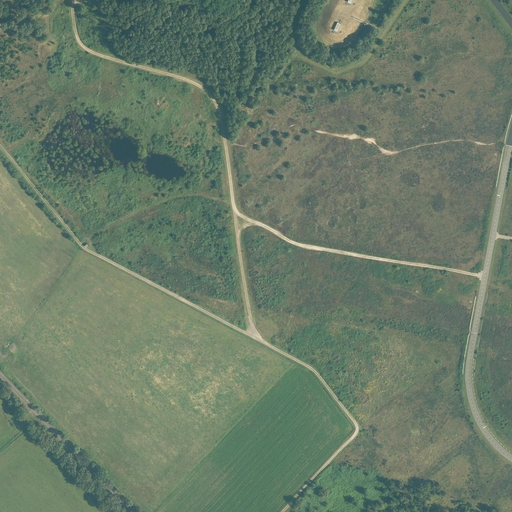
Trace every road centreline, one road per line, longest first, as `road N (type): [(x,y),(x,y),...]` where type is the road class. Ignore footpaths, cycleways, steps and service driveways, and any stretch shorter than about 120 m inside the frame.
road 1 (track): [(0,145),(82,246),(313,369),(354,422),(355,433),(282,511)]
road 2 (track): [(71,0),(75,32),(92,53),(179,77),(210,96),(241,216),(298,244),(485,276)]
road 3 (unclassified): [(511,130),(469,364),(470,394),(486,433),(511,457)]
road 4 (tertiary): [(133,511),(0,375)]
road 5 (track): [(234,206),(253,336)]
